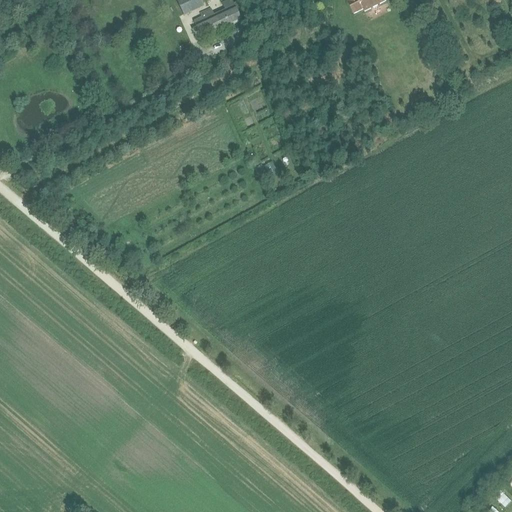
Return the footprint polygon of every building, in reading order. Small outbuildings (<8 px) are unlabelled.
[(199,0),(181,0),(187,13),(202,6),(199,0)] [(192,30),(197,41),(229,25),(228,24),(240,19),(239,17),(243,15),(237,2),(233,4),(231,0),(230,0),(222,4),(225,11),(214,16),(211,9),(200,14),(202,18),(193,22),(196,28),(192,30)] [(347,0),(349,3),(348,3),(354,15),(364,10),(365,13),(386,2),(385,0),(347,0)] [(271,158),(264,160),(267,174),(275,172),(271,158)] [(490,508),(503,501),(500,495),(500,494),(496,486),(482,494),(490,508)]
